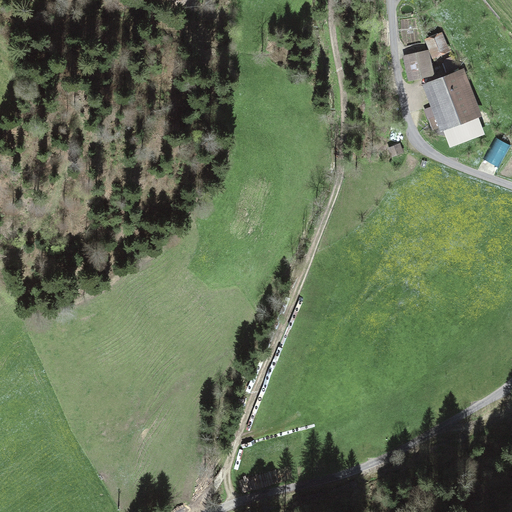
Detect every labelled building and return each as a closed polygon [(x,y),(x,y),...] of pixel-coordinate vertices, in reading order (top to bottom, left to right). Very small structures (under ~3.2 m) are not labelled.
[(433,59),(450,52),(442,32),(425,39),(433,59)] [(409,80),(434,75),(428,50),(403,56),(409,80)] [(444,62),(448,72),(462,67),(457,55),(446,59),(444,62)] [(464,69),(422,85),(440,132),(482,116),(464,69)] [(495,139),(483,161),(497,169),(509,147),(495,139)] [(400,143),(387,148),(391,158),(404,153),(400,143)]
